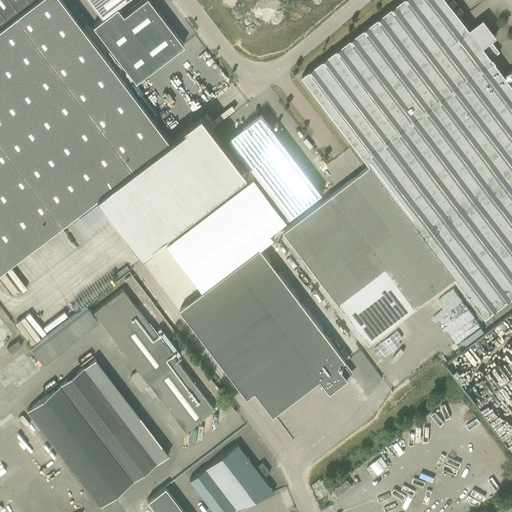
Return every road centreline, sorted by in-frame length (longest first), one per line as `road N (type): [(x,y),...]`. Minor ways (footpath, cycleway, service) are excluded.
road 1 (unclassified): [(308,511),(265,428),(134,264)]
road 2 (unclassified): [(187,0),(234,61),(264,73),(361,0)]
